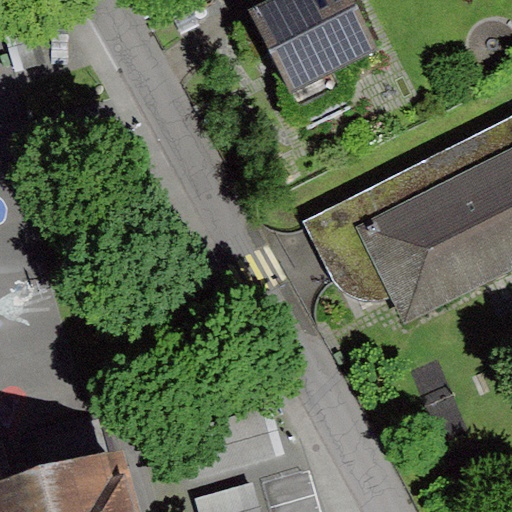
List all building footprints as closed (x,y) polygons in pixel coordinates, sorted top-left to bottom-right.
[(275,0),(251,12),(293,96),(380,53),(352,0),(275,0)] [(32,17),(3,25),(16,70),(45,62),(32,17)] [(511,275),(511,116),(301,222),(332,283),(351,300),(373,304),(386,301),(391,296),(407,328),(511,275)] [(267,405),(179,429),(193,478),(281,454),(267,405)] [(0,511),(140,511),(125,457),(0,490),(0,511)]
